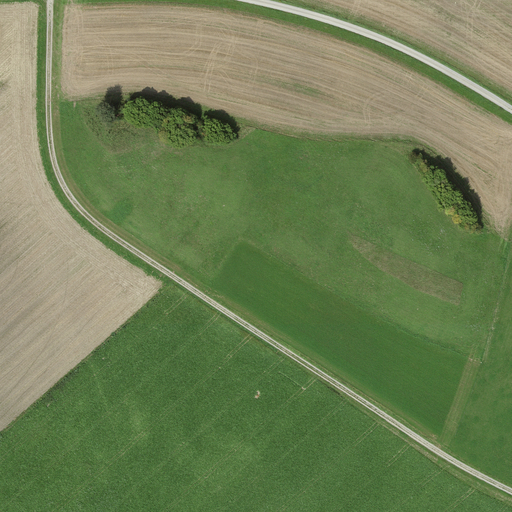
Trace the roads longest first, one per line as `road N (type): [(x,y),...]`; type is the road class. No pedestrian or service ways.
road 1 (track): [(511,493),(92,221),(58,172),(51,140),(51,0)]
road 2 (track): [(247,0),(356,30),(511,111)]
